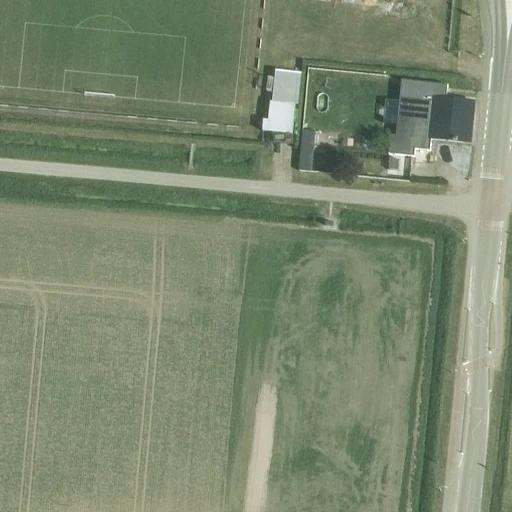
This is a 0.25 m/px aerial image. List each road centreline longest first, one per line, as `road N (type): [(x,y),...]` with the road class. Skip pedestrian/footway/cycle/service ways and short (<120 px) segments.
road 1 (unclassified): [(488,210),(0,168)]
road 2 (tertiary): [(466,511),(488,210)]
road 3 (tertiary): [(488,210),(511,0)]
